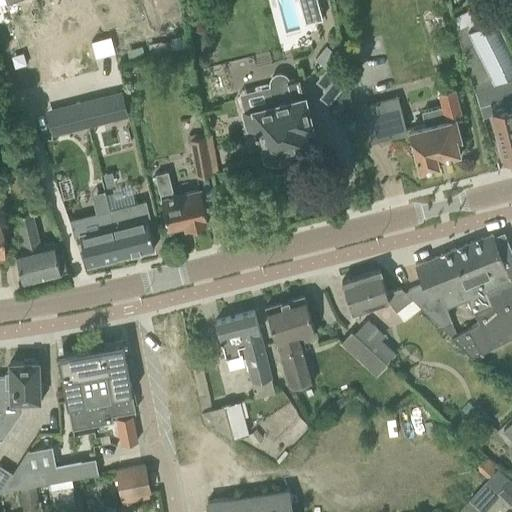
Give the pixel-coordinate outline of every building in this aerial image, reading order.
[(511,47),(510,48),(494,16),(467,29),(465,25),(455,30),(479,105),(489,102),(504,159),(511,157),(511,47)] [(204,61),(205,106),(220,105),(219,95),(231,95),(230,60),(204,61)] [(328,87),(322,94),(331,102),(350,81),(331,65),(318,79),(328,87)] [(299,79),(290,81),(289,78),(288,77),(287,75),(285,73),(283,72),(281,72),(279,72),(277,72),(275,72),(273,73),(272,75),(270,77),(269,79),(269,80),(268,82),(273,102),(243,110),(248,129),(255,128),(258,141),(262,140),(265,153),(284,148),(284,147),(306,141),(306,139),(314,137),(299,79)] [(426,125),(410,129),(419,166),(423,165),(426,167),(433,165),(435,162),(460,155),(455,136),(460,135),(455,117),(461,116),(454,86),(439,90),(444,107),(423,112),(426,125)] [(122,91),(103,96),(109,120),(128,115),(122,91)] [(406,131),(401,112),(397,97),(363,106),(372,140),(406,131)] [(81,102),(62,107),(68,130),(87,125),(81,102)] [(211,175),(205,135),(189,138),(197,177),(211,175)] [(155,174),(163,209),(168,228),(184,224),(185,228),(207,223),(199,189),(173,195),(168,171),(155,174)] [(96,212),(69,219),(73,236),(79,235),(82,246),(87,266),(154,249),(149,229),(146,217),(150,216),(145,200),(109,209),(96,212)] [(39,244),(31,211),(11,215),(17,238),(19,238),(19,242),(22,241),(24,248),(15,250),(23,282),(60,272),(60,271),(66,270),(62,254),(56,256),(52,240),(39,244)] [(511,273),(509,275),(499,252),(492,233),(415,265),(422,284),(404,291),(412,298),(419,305),(471,355),(511,333),(511,273)] [(387,291),(386,288),(379,268),(341,281),(351,311),(388,300),(396,310),(412,298),(404,291),(400,287),(387,291)] [(315,332),(309,314),(303,295),(284,301),(265,306),(271,325),(290,386),(314,379),(305,350),(301,336),(315,332)] [(272,378),(259,329),(254,310),(215,320),(221,341),(226,358),(240,354),(238,346),(244,345),(246,353),(254,382),(272,378)] [(395,353),(380,339),(384,335),(367,319),(353,333),(386,363),(395,353)] [(386,363),(353,333),(351,331),(341,341),(376,374),(386,363)] [(135,410),(122,341),(62,352),(57,353),(67,405),(68,405),(72,428),(113,420),(112,415),(116,414),(135,410)] [(21,399),(42,398),(42,380),(38,380),(38,360),(35,361),(35,359),(24,359),(24,361),(9,362),(10,372),(4,372),(4,376),(0,376),(0,438),(1,440),(19,414),(19,410),(22,410),(21,399)] [(248,434),(242,411),(239,401),(201,411),(204,421),(232,438),(248,434)] [(137,441),(132,415),(116,418),(121,444),(137,441)] [(0,490),(12,472),(0,464),(0,490)] [(144,464),(141,465),(116,470),(120,497),(149,491),(144,464)] [(43,466),(23,470),(12,472),(0,490),(21,487),(38,483),(47,482),(43,466)] [(488,479),(487,480),(498,490),(497,491),(511,505),(511,482),(497,469),(488,479)] [(28,511),(41,510),(40,492),(39,492),(38,483),(21,487),(24,511),(28,511)] [(290,511),(287,489),(227,498),(207,501),(208,511),(290,511)]
